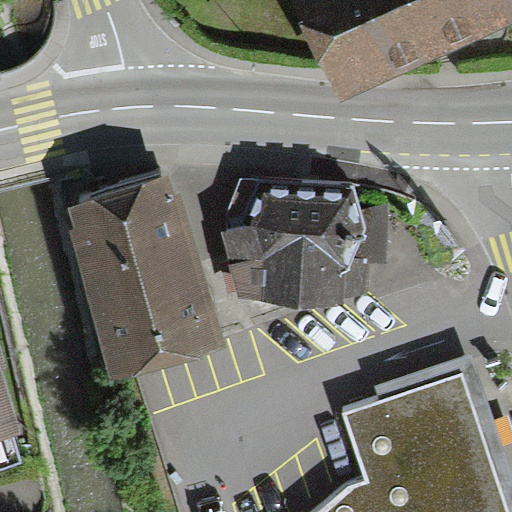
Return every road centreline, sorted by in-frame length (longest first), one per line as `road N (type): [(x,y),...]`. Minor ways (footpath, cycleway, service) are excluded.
road 1 (secondary): [(128,107),(511,118)]
road 2 (secondary): [(0,126),(128,107)]
